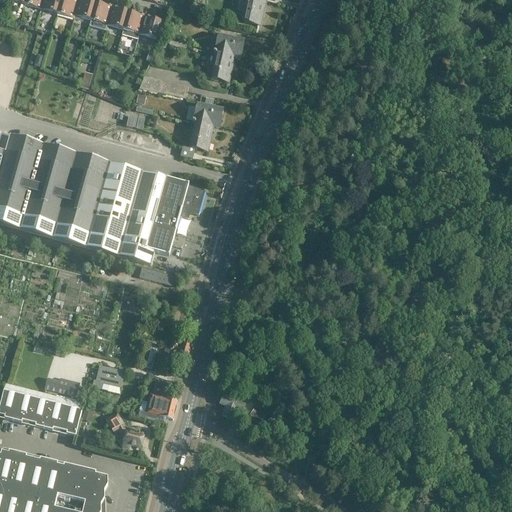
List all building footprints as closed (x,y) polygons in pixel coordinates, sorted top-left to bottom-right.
[(26,0),(24,6),(41,11),(43,0),(26,0)] [(43,0),(41,11),(57,15),(61,0),(43,0)] [(69,0),(61,0),(57,15),(73,20),(79,1),(78,1),(76,0),(71,0),(69,0)] [(79,1),(73,20),(80,22),(80,19),(91,22),(96,4),(86,2),(86,0),(78,0),(78,1),(79,1)] [(247,0),(243,23),(261,27),(267,1),(263,0),(247,0)] [(91,22),(89,27),(105,32),(107,26),(112,7),(105,5),(105,7),(96,4),(91,22)] [(112,7),(107,26),(123,31),(128,13),(118,11),(119,9),(112,7)] [(123,31),(121,36),(138,41),(139,36),(145,16),(138,14),(137,16),(128,13),(123,31)] [(145,16),(139,36),(156,40),(161,23),(151,20),(151,18),(145,16)] [(214,52),(214,53),(235,58),(240,59),(244,42),(219,36),(215,52),(214,52)] [(154,55),(149,53),(146,62),(151,63),(154,55)] [(209,69),(206,79),(230,84),(235,58),(214,53),(214,54),(216,55),(215,58),(213,69),(209,69)] [(34,67),(41,69),(44,57),(37,55),(34,67)] [(81,89),(88,91),(93,76),(86,74),(81,89)] [(153,80),(145,78),(140,90),(150,92),(153,80)] [(153,80),(150,92),(159,94),(161,82),(153,80)] [(161,82),(159,94),(167,96),(170,84),(161,82)] [(170,84),(167,96),(176,98),(179,85),(170,84)] [(179,85),(176,98),(185,100),(188,87),(179,85)] [(146,97),(138,96),(136,105),(144,106),(146,97)] [(192,122),(219,128),(223,110),(197,104),(193,121),(192,121),(192,122)] [(128,117),(126,128),(132,129),(132,128),(133,128),(136,129),(136,130),(142,131),(144,120),(138,119),(138,120),(135,119),(135,118),(128,117)] [(182,147),(180,158),(193,160),(195,150),(208,153),(214,127),(206,125),(202,124),(192,122),(192,123),(195,123),(189,148),(182,147)] [(0,226),(125,260),(144,265),(151,267),(154,253),(155,253),(168,256),(179,217),(187,219),(189,213),(197,215),(204,192),(187,188),(188,186),(0,133),(0,226)] [(142,269),(140,279),(175,288),(177,278),(142,269)] [(170,364),(171,361),(188,366),(193,347),(176,343),(177,340),(175,339),(177,330),(171,329),(168,341),(172,342),(171,349),(166,347),(165,350),(163,359),(167,360),(166,363),(170,364)] [(156,363),(154,371),(164,374),(166,366),(156,363)] [(125,374),(99,368),(96,382),(94,382),(92,389),(118,396),(120,390),(121,390),(125,374)] [(80,384),(60,379),(59,384),(47,381),(44,391),(76,399),(80,384)] [(138,411),(137,418),(155,422),(156,420),(164,422),(165,419),(173,421),(177,403),(175,402),(176,398),(169,396),(171,388),(156,384),(153,397),(151,396),(147,413),(138,411)] [(4,394),(0,408),(0,416),(5,418),(5,420),(22,425),(22,423),(36,426),(36,428),(53,433),(53,430),(67,434),(67,436),(76,438),(84,405),(6,386),(4,394)] [(225,396),(221,404),(228,407),(223,417),(231,420),(236,410),(242,413),(245,405),(225,396)] [(85,406),(82,421),(91,423),(94,409),(85,406)] [(261,423),(266,416),(255,409),(250,416),(261,423)] [(118,416),(108,422),(115,435),(118,433),(120,435),(119,438),(123,439),(122,443),(123,443),(123,445),(140,450),(140,449),(141,448),(144,438),(143,437),(143,436),(139,434),(139,431),(126,428),(118,416)] [(101,511),(101,506),(105,500),(104,492),(108,486),(108,478),(96,475),(96,473),(64,466),(64,468),(57,466),(58,464),(40,460),(40,462),(26,459),(27,457),(9,452),(9,454),(2,453),(1,456),(0,455),(0,511),(101,511)]
